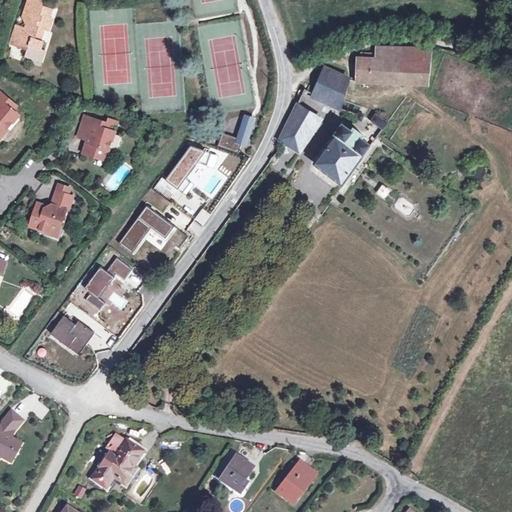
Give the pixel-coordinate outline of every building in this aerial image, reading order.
[(27,0),(22,16),(27,27),(27,28),(26,29),(23,28),(16,26),(10,43),(20,46),(21,43),(29,46),(25,57),(40,62),(44,50),(40,49),(43,41),(40,40),(44,30),(48,31),(52,19),(49,19),(52,9),(43,6),(41,0),(27,0)] [(357,53),(357,58),(356,82),(427,84),(431,47),(387,47),(387,58),(375,58),(375,53),(357,53)] [(387,47),(375,47),(375,53),(375,58),(387,58),(387,47)] [(257,55),(251,56),(253,70),(259,69),(257,55)] [(316,87),(310,85),(308,90),(314,93),(312,97),(338,108),(348,78),(324,68),(316,87)] [(0,133),(16,115),(9,109),(13,104),(0,93),(0,133)] [(320,119),(296,105),(279,140),(283,143),(298,152),(320,119)] [(375,114),(371,120),(382,129),(387,122),(375,114)] [(223,135),(219,146),(238,153),(241,144),(248,146),(257,119),(245,115),(236,138),(223,135)] [(76,135),(86,139),(81,153),(102,160),(112,133),(115,123),(106,120),(105,124),(83,116),(76,135)] [(349,130),(341,124),(313,162),(342,184),(370,145),(362,139),(364,136),(351,127),(349,130)] [(190,147),(166,179),(183,192),(189,183),(201,191),(216,170),(220,153),(190,147)] [(386,200),(391,189),(380,184),(375,195),(386,200)] [(43,208),(34,204),(27,225),(44,231),(45,227),(56,231),(62,211),(65,212),(70,197),(53,191),(48,205),(43,208)] [(146,205),(118,242),(131,252),(151,227),(165,238),(174,227),(146,205)] [(45,227),(44,231),(44,232),(54,235),(56,231),(45,227)] [(85,301),(99,310),(104,302),(98,298),(115,275),(125,281),(132,270),(117,259),(108,272),(101,267),(84,290),(90,294),(85,301)] [(64,318),(52,335),(79,354),(94,333),(78,322),(75,326),(64,318)] [(0,456),(8,461),(18,442),(9,437),(13,431),(22,421),(11,411),(3,419),(4,423),(0,429),(0,456)] [(125,440),(115,432),(99,455),(104,459),(109,463),(125,440)] [(109,463),(104,459),(92,478),(105,487),(115,472),(127,480),(133,471),(130,469),(142,451),(125,440),(109,463)] [(251,467),(234,456),(220,478),(226,482),(226,483),(239,492),(245,482),(243,480),(251,467)] [(314,473),(299,461),(276,491),(291,503),(314,473)] [(84,489),(79,486),(73,495),(79,498),(84,489)]
